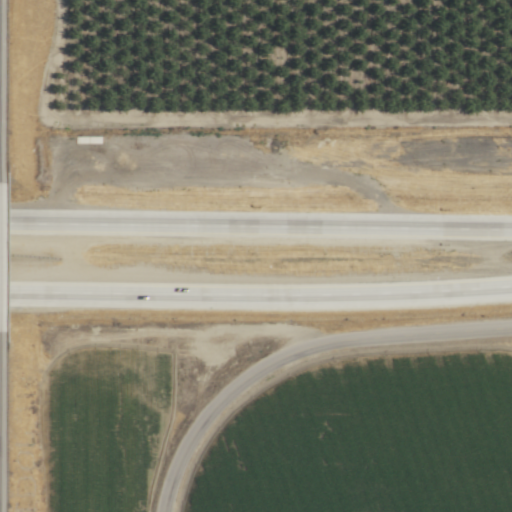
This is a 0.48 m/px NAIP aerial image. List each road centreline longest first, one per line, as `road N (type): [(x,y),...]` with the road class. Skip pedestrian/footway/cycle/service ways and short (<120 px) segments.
road 1 (motorway): [(0,291),(299,295),(511,283)]
road 2 (residential): [(160,511),(167,469),(187,433),(249,379),(296,353),(328,339),(511,324)]
road 3 (motorway): [(300,227),(0,223)]
road 4 (motorway): [(511,227),(300,227)]
